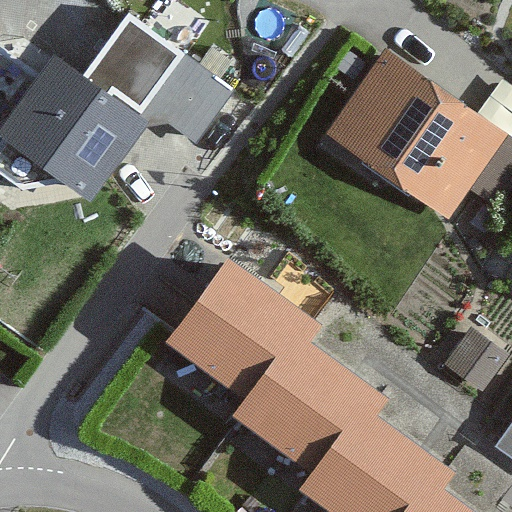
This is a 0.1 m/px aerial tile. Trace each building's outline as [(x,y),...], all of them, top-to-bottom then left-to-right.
[(0,212),(6,217),(87,205),(97,212),(157,128),(189,151),(229,94),(185,64),(142,124),(56,64),(41,84),(0,55),(0,212)] [(499,140),(387,63),(333,141),(445,218),(499,140)] [(315,316),(230,249),(166,329),(251,397),(305,328),(315,316)] [(482,383),(509,347),(475,322),(449,359),(482,383)] [(305,328),(251,397),(239,412),(320,475),(374,407),(386,392),(305,328)] [(374,407),(320,475),(310,487),(341,511),(410,511),(441,474),(448,465),(374,407)] [(511,424),(499,445),(511,453),(511,424)] [(489,511),(441,474),(410,511),(489,511)]
